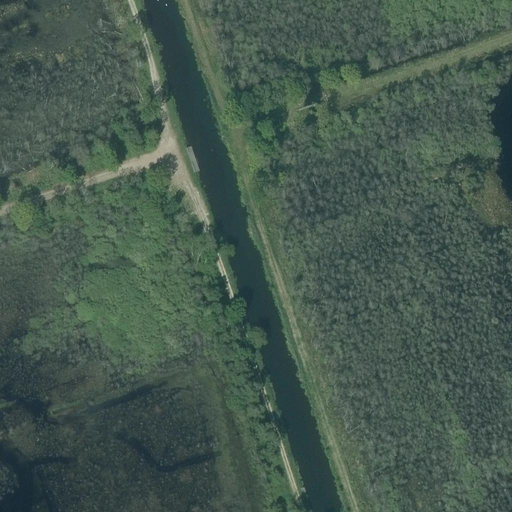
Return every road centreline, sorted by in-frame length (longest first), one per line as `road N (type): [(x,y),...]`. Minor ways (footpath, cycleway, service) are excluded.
road 1 (track): [(303,511),(183,151)]
road 2 (track): [(0,212),(183,151)]
road 3 (track): [(183,151),(135,0)]
